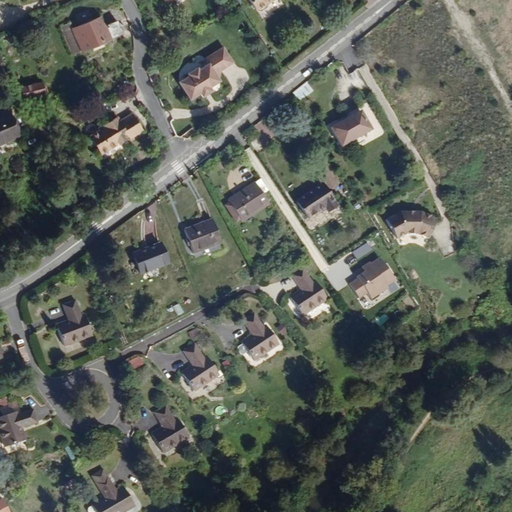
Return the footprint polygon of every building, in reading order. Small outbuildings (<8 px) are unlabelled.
[(243,0),(252,14),(275,1),(274,0),(243,0)] [(98,42),(120,32),(115,20),(103,25),(98,15),(70,27),(80,50),(89,46),(90,50),(100,45),(98,42)] [(80,50),(70,27),(68,21),(58,26),(69,54),(80,50)] [(428,79),(461,59),(447,36),(414,56),(428,79)] [(219,70),(232,62),(222,47),(208,55),(210,57),(205,60),(207,63),(197,69),(196,67),(186,73),(187,75),(178,81),(188,98),(198,92),(200,96),(210,90),(208,86),(217,80),(219,70)] [(305,82),(292,93),(299,101),(312,91),(305,82)] [(511,139),(483,84),(416,119),(459,201),(511,172),(511,139)] [(39,96),(37,85),(10,92),(15,102),(39,96)] [(142,129),(131,112),(118,120),(116,115),(103,123),(104,125),(97,129),(88,134),(99,153),(115,143),(115,141),(127,134),(128,137),(142,129)] [(368,131),(358,112),(327,129),(338,148),(368,131)] [(0,143),(12,139),(0,114),(0,143)] [(265,204),(258,194),(264,190),(256,177),(223,198),(225,201),(237,219),(238,221),(265,204)] [(332,206),(317,183),(291,200),(303,218),(319,208),(323,213),(332,206)] [(237,219),(225,201),(220,204),(231,222),(237,219)] [(425,237),(432,218),(427,216),(427,215),(415,211),(410,212),(410,214),(402,215),(402,213),(396,213),(382,222),(393,240),(403,235),(413,233),(425,237)] [(217,242),(208,217),(180,227),(189,252),(217,242)] [(164,263),(156,243),(128,254),(136,274),(164,263)] [(393,280),(378,257),(370,262),(369,260),(359,266),(362,272),(355,276),(356,278),(349,283),(358,298),(367,292),(371,298),(386,289),(384,286),(393,280)] [(323,301),(311,282),(309,283),(300,269),(287,277),(297,291),(286,299),(298,318),(323,301)] [(88,339),(80,318),(77,319),(71,303),(58,308),(63,324),(51,328),(58,350),(88,339)] [(250,363),(275,346),(262,326),(260,328),(250,314),(238,322),(248,337),(237,344),(250,363)] [(217,377),(204,358),(202,359),(193,345),(180,353),(190,367),(179,374),(191,393),(217,377)] [(185,440),(174,420),(171,421),(163,407),(150,414),(159,429),(148,436),(159,455),(185,440)] [(17,432),(33,426),(28,412),(12,418),(11,415),(0,418),(0,450),(21,443),(17,432)] [(120,511),(131,506),(119,487),(112,490),(100,469),(88,476),(100,498),(88,506),(91,511),(120,511)]
